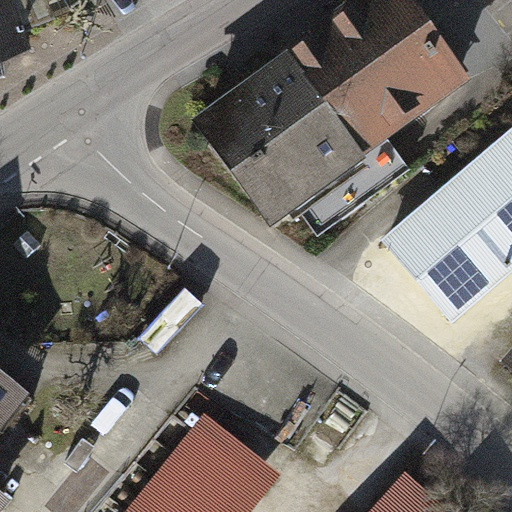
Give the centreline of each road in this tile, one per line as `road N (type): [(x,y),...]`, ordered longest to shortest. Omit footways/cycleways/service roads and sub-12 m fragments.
road 1 (tertiary): [(511,464),(447,407),(43,120)]
road 2 (tertiary): [(43,120),(241,0)]
